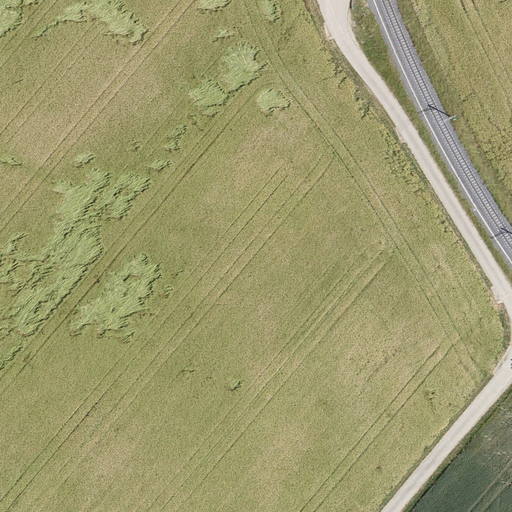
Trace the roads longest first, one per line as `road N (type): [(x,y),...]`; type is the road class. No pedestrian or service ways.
road 1 (track): [(327,0),(511,304)]
road 2 (track): [(511,362),(386,511)]
